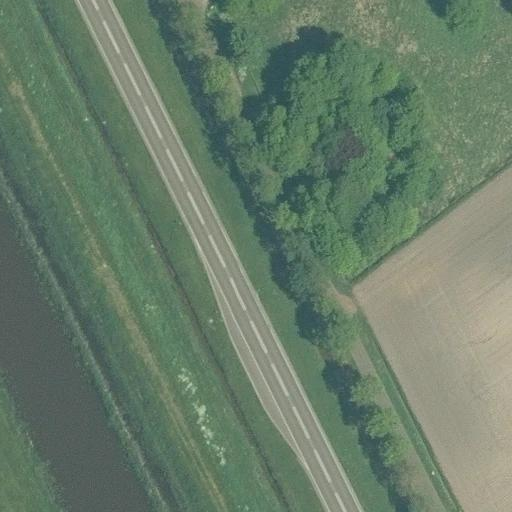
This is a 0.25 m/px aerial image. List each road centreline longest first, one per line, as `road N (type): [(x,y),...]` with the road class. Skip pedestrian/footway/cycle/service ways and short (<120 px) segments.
road 1 (unclassified): [(442,511),(190,0)]
road 2 (trunk): [(344,511),(92,0)]
